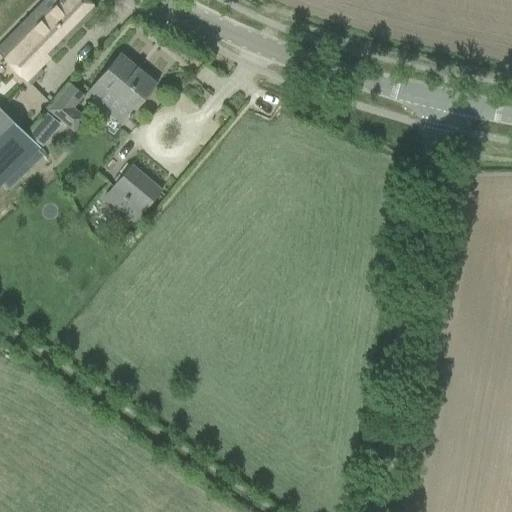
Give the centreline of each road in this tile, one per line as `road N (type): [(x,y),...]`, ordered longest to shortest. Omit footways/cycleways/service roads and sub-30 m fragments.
road 1 (unclassified): [(364,511),(441,103)]
road 2 (tertiary): [(441,103),(338,78),(165,0)]
